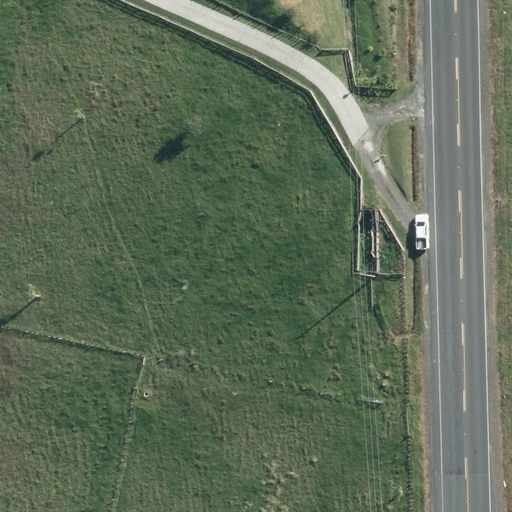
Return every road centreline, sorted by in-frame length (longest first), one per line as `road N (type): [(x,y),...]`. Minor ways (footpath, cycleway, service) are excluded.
road 1 (secondary): [(474,511),(463,0)]
road 2 (track): [(469,262),(320,72),(172,0)]
